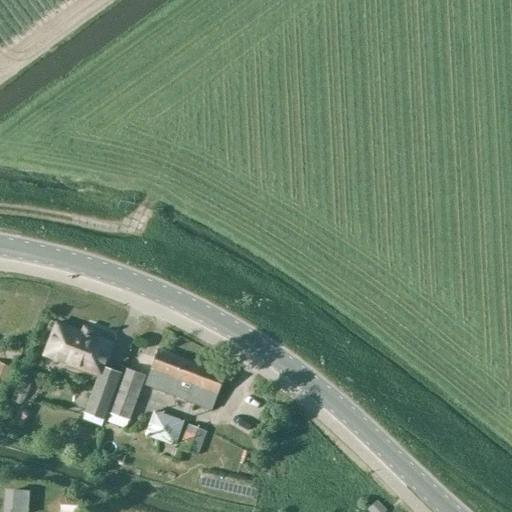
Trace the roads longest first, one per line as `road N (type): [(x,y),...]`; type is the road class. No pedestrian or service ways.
road 1 (tertiary): [(450,511),(311,385),(240,335),(148,288),(0,245)]
road 2 (track): [(139,209),(130,221),(113,223),(0,212)]
road 3 (track): [(107,0),(0,78)]
